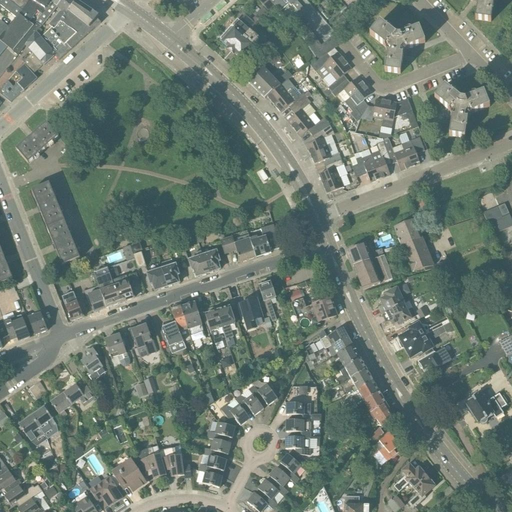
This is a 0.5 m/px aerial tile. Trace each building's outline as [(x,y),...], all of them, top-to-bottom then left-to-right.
[(17,19),(23,12),(30,0),(3,0),(0,4),(0,5),(16,18),(17,19)] [(55,10),(57,8),(63,0),(30,0),(23,12),(17,19),(16,18),(8,28),(5,32),(2,36),(0,38),(0,41),(7,47),(18,56),(25,47),(26,47),(37,33),(55,10)] [(56,27),(67,15),(76,2),(73,0),(63,0),(57,8),(60,11),(49,25),(53,29),(56,27)] [(270,0),(259,0),(259,1),(270,14),(277,8),(275,5),(270,0)] [(270,0),(275,5),(277,8),(280,11),(289,4),(291,7),(293,5),(297,10),(302,17),(307,13),(295,0),(270,0)] [(477,0),(478,1),(477,7),(475,20),(491,23),(494,3),(496,0),(477,0)] [(52,29),(43,40),(37,33),(26,47),(32,53),(44,66),(55,57),(59,61),(101,24),(98,20),(98,19),(99,17),(76,2),(67,15),(56,27),(54,30),(52,29)] [(263,7),(255,15),(261,20),(268,13),(263,7)] [(227,50),(231,53),(250,31),(255,25),(259,21),(255,18),(252,22),(245,16),(240,22),(237,20),(221,39),(222,42),(222,43),(228,49),(227,50)] [(294,24),(297,29),(307,21),(303,16),(294,24)] [(0,27),(5,32),(8,28),(0,20),(0,21),(0,27)] [(307,21),(297,29),(300,34),(310,26),(307,21)] [(407,51),(425,43),(419,29),(400,36),(396,36),(380,23),(370,35),(385,47),(387,53),(385,72),(400,75),(403,55),(407,51)] [(310,26),(300,34),(304,39),(312,32),(313,31),(311,28),(310,26)] [(261,40),(250,31),(231,53),(234,56),(235,55),(242,60),(246,60),(257,48),(255,46),(261,40)] [(312,32),(304,39),(305,41),(306,44),(315,37),(313,34),(312,32)] [(331,38),(338,47),(343,44),(338,37),(335,34),(331,38)] [(315,37),(306,44),(309,47),(309,48),(318,41),(317,40),(315,37)] [(333,51),(338,47),(331,38),(326,42),(333,51)] [(309,48),(312,53),(321,46),(318,41),(309,48)] [(317,61),(333,51),(326,42),(321,46),(312,53),(317,61)] [(265,99),(267,98),(282,86),(281,85),(292,77),(288,72),(278,80),(276,79),(275,80),(268,73),(274,67),(273,66),(274,65),(277,69),(283,64),(280,61),(281,60),(275,50),(261,65),(252,75),(246,80),(265,99)] [(8,81),(0,91),(0,94),(11,103),(37,80),(36,79),(37,78),(33,75),(44,66),(32,53),(16,72),(22,80),(14,87),(8,81)] [(323,66),(330,74),(345,62),(338,54),(331,59),(328,55),(318,63),(315,59),(309,64),(316,73),(323,66)] [(247,69),(252,75),(261,65),(256,60),(247,69)] [(328,88),(332,93),(347,80),(344,76),(351,70),(345,62),(330,74),(336,81),(328,88)] [(345,103),(350,99),(365,86),(358,78),(351,85),(347,80),(332,93),(331,93),(335,98),(339,95),(345,103)] [(267,98),(274,105),(288,93),(282,86),(267,98)] [(360,120),(368,107),(364,101),(372,95),(365,86),(350,99),(356,106),(355,108),(356,109),(349,114),(357,123),(360,120)] [(490,108),(484,93),(465,100),(461,100),(444,87),(434,99),(450,111),(452,117),(449,136),(465,139),(468,119),(472,115),(490,108)] [(288,93),(274,105),(280,114),(288,107),(291,111),(307,99),(303,94),(298,98),(292,91),(288,93)] [(287,122),(294,130),(309,118),(303,110),(311,104),(315,101),(311,96),(307,99),(291,111),(295,116),(287,122)] [(373,119),(383,121),(386,102),(376,100),(375,108),(368,107),(360,120),(372,122),(373,119)] [(386,102),(383,121),(393,123),(394,118),(412,112),(408,100),(397,104),(386,102)] [(301,138),(309,132),(313,137),(330,126),(324,118),(315,126),(309,118),(294,130),(301,138)] [(16,150),(28,164),(59,138),(47,123),(34,134),(27,141),(16,150)] [(307,146),(311,156),(328,148),(325,139),(335,135),(330,126),(313,137),(316,142),(307,146)] [(401,172),(410,168),(404,151),(394,154),(389,140),(383,142),(392,165),(397,163),(401,172)] [(371,155),(371,157),(380,180),(390,176),(387,167),(392,165),(383,142),(376,145),(379,152),(371,155)] [(404,151),(410,168),(420,165),(413,147),(404,151)] [(325,167),(342,160),(339,154),(332,157),(328,148),(311,156),(315,166),(323,162),(325,167)] [(358,165),(356,160),(354,155),(349,157),(353,167),(358,165)] [(367,174),(371,184),(380,180),(371,157),(362,160),(361,158),(356,160),(358,165),(362,176),(367,174)] [(323,185),(340,178),(336,169),(343,165),(342,160),(325,167),(327,172),(319,176),(323,185)] [(356,179),(362,176),(358,165),(353,167),(352,167),(356,179)] [(340,178),(323,185),(327,195),(344,188),(340,178)] [(47,229),(65,222),(49,184),(32,191),(47,229)] [(492,235),(511,226),(511,221),(509,215),(502,218),(498,207),(483,214),(492,235)] [(430,234),(440,230),(435,217),(425,221),(430,234)] [(398,238),(418,230),(414,220),(394,228),(398,238)] [(80,259),(65,222),(47,229),(63,266),(80,259)] [(248,234),(248,235),(256,258),(271,254),(271,252),(280,249),(274,226),(264,229),(248,234)] [(402,247),(422,239),(418,230),(398,238),(402,247)] [(240,263),(256,258),(248,235),(247,235),(246,232),(232,236),(232,238),(220,241),(222,246),(225,255),(236,251),(240,263)] [(201,234),(195,235),(198,245),(204,243),(201,234)] [(408,262),(413,274),(433,267),(422,239),(402,247),(401,247),(403,251),(408,263),(408,262)] [(134,256),(142,253),(143,253),(140,243),(131,246),(134,256)] [(373,261),(376,260),(384,257),(381,249),(369,254),(366,245),(348,252),(347,252),(354,267),(371,261),(373,261)] [(0,285),(13,280),(0,246),(0,285)] [(178,251),(181,262),(188,260),(184,248),(178,251)] [(202,256),(209,274),(220,270),(218,263),(220,262),(216,251),(202,256)] [(142,253),(134,256),(138,270),(146,268),(142,253)] [(511,278),(511,253),(501,258),(510,280),(511,278)] [(197,278),(209,274),(202,256),(189,261),(192,271),(194,271),(197,278)] [(384,257),(376,260),(385,283),(392,280),(384,257)] [(462,287),(449,260),(438,265),(451,292),(462,287)] [(363,289),(381,282),(373,261),(371,261),(354,267),(354,268),(363,289)] [(161,270),(168,287),(179,284),(177,276),(179,276),(175,265),(161,270)] [(99,287),(99,286),(106,309),(120,304),(114,286),(113,281),(112,282),(108,269),(97,273),(94,274),(99,287)] [(155,292),(168,287),(161,270),(147,274),(151,285),(153,284),(155,292)] [(114,286),(120,304),(134,299),(128,281),(114,286)] [(270,301),(276,299),(271,283),(259,287),(262,297),(271,323),(277,321),(270,301)] [(94,313),(106,309),(99,286),(99,287),(85,292),(86,297),(88,297),(94,313)] [(387,313),(405,304),(402,297),(410,293),(407,287),(399,291),(398,289),(387,295),(388,298),(381,301),(387,313)] [(302,299),(300,294),(295,296),(294,292),(291,293),(289,294),(292,303),(302,299)] [(72,322),(83,318),(74,293),(62,298),(72,322)] [(301,332),(311,329),(320,325),(319,323),(336,317),(330,300),(306,308),(303,300),(291,304),(301,332)] [(255,321),(262,319),(257,302),(254,301),(249,303),(248,305),(249,307),(242,309),(248,331),(257,329),(255,321)] [(180,333),(188,330),(181,308),(180,304),(173,307),(174,310),(171,311),(177,325),(180,333)] [(188,330),(202,325),(195,304),(181,308),(188,330)] [(401,324),(410,320),(414,318),(413,316),(415,315),(412,309),(409,311),(405,304),(387,313),(393,324),(399,321),(401,324)] [(451,304),(444,307),(448,316),(455,312),(451,304)] [(233,338),(230,327),(235,325),(230,308),(217,312),(226,342),(227,343),(230,342),(229,339),(233,338)] [(417,312),(420,320),(429,316),(425,308),(417,312)] [(468,309),(466,320),(474,322),(476,311),(468,309)] [(215,345),(226,342),(217,312),(206,316),(215,345)] [(47,331),(41,314),(29,319),(35,336),(47,331)] [(7,327),(8,331),(11,340),(12,340),(11,339),(17,337),(19,342),(30,338),(23,319),(22,320),(20,316),(5,322),(7,327)] [(268,318),(263,319),(266,329),(271,327),(268,318)] [(408,336),(401,339),(406,348),(441,328),(438,322),(431,326),(422,324),(421,325),(420,325),(406,333),(408,336)] [(419,355),(428,350),(433,347),(434,343),(431,338),(434,339),(446,333),(447,334),(449,333),(451,333),(455,331),(450,323),(443,327),(443,326),(441,328),(406,348),(411,357),(418,353),(419,355)] [(186,350),(180,333),(177,325),(162,330),(172,355),(186,350)] [(140,359),(156,353),(147,326),(131,331),(137,348),(136,348),(140,359)] [(331,347),(348,338),(343,329),(326,338),(323,332),(317,336),(320,341),(321,341),(325,350),(331,347)] [(119,357),(127,354),(120,335),(105,341),(112,359),(119,356),(119,357)] [(511,353),(511,336),(499,343),(506,357),(511,353)] [(331,347),(337,356),(353,347),(348,338),(331,347)] [(335,361),(339,359),(344,369),(360,359),(353,347),(337,356),(333,358),(335,361)] [(439,368),(440,368),(442,366),(438,358),(441,359),(444,365),(451,361),(444,350),(443,351),(442,348),(433,353),(427,357),(427,358),(426,359),(427,360),(419,364),(426,375),(439,368)] [(82,363),(91,376),(103,368),(99,362),(100,361),(93,350),(88,353),(91,356),(82,363)] [(335,380),(339,386),(350,379),(366,370),(360,359),(344,369),(339,371),(342,376),(335,380)] [(66,365),(71,373),(79,368),(73,360),(66,365)] [(192,365),(187,367),(189,374),(195,372),(192,365)] [(357,391),(373,382),(366,370),(350,379),(357,391)] [(152,393),(152,388),(152,386),(154,386),(154,381),(145,380),(145,386),(148,394),(152,393)] [(261,397),(268,407),(277,400),(273,394),(275,392),(270,385),(261,385),(257,380),(252,384),(253,386),(248,390),(249,391),(257,400),(261,397)] [(34,386),(42,397),(47,393),(40,382),(34,386)] [(357,405),(363,402),(379,393),(373,382),(357,391),(361,399),(360,400),(358,397),(354,399),(357,405)] [(136,387),(138,393),(140,399),(148,396),(144,384),(136,387)] [(63,394),(72,407),(80,401),(84,408),(96,399),(87,387),(80,392),(76,385),(63,394)] [(36,401),(42,397),(34,386),(29,390),(36,401)] [(176,391),(174,387),(173,387),(168,389),(172,400),(178,397),(176,391)] [(243,411),(243,410),(247,407),(254,417),(264,410),(257,400),(249,391),(241,397),(240,396),(235,400),(239,405),(243,411)] [(485,425),(486,424),(487,423),(487,422),(487,420),(493,416),(493,415),(496,419),(504,414),(501,410),(507,406),(506,404),(508,402),(503,396),(501,397),(500,394),(487,402),(481,392),(477,394),(474,396),(474,399),(466,404),(473,416),(474,415),(480,423),(480,424),(481,424),(482,425),(483,425),(484,425),(485,425)] [(363,402),(370,414),(386,405),(379,393),(363,402)] [(59,415),(72,407),(63,394),(51,403),(59,415)] [(205,396),(209,405),(214,403),(210,394),(205,396)] [(311,422),(311,416),(311,405),(287,404),(286,416),(298,416),(298,421),(298,422),(304,422),(311,422)] [(2,408),(9,418),(14,415),(7,405),(2,408)] [(230,412),(226,406),(221,410),(229,421),(234,417),(241,427),(250,420),(243,410),(243,411),(239,405),(230,412)] [(365,417),(369,424),(376,420),(376,419),(389,411),(386,405),(370,414),(365,417)] [(40,429),(53,420),(44,408),(32,417),(40,429)] [(389,411),(376,419),(376,420),(382,429),(396,420),(389,411)] [(0,416),(0,420),(3,425),(10,421),(4,413),(0,416)] [(28,438),(40,429),(32,417),(19,425),(28,438)] [(298,439),(303,439),(310,439),(311,439),(311,433),(304,433),(304,422),(298,422),(298,421),(286,421),(286,433),(298,433),(298,439)] [(213,441),(213,440),(219,442),(221,436),(232,439),(235,428),(218,424),(215,434),(208,432),(206,439),(213,441)] [(380,428),(369,438),(375,444),(384,434),(380,428)] [(106,429),(98,434),(102,440),(110,435),(106,429)] [(389,434),(382,441),(374,447),(387,462),(396,454),(394,451),(400,446),(389,434)] [(20,435),(14,438),(17,443),(23,439),(20,435)] [(303,439),(298,439),(286,438),(286,450),(297,450),(297,456),(307,456),(310,456),(310,450),(310,439),(303,439)] [(209,457),(209,456),(215,458),(217,453),(228,456),(231,445),(219,442),(213,440),(213,441),(211,450),(204,449),(203,455),(209,457)] [(166,476),(165,472),(159,452),(160,455),(154,456),(152,449),(145,451),(136,455),(141,464),(145,473),(151,471),(154,480),(166,476)] [(170,471),(171,478),(184,476),(183,467),(182,456),(176,457),(176,449),(171,449),(159,452),(165,472),(170,471)] [(348,451),(340,462),(346,466),(354,455),(352,454),(348,451)] [(299,479),(294,475),(301,467),(288,455),(280,464),(289,472),(286,476),(285,476),(290,480),(290,481),(295,485),(299,479)] [(205,475),(205,473),(211,475),(212,469),(224,472),(227,461),(215,458),(209,456),(209,457),(206,467),(200,465),(198,472),(205,475)] [(0,478),(9,472),(0,458),(0,478)] [(130,460),(111,473),(122,488),(126,485),(129,486),(133,492),(146,484),(130,460)] [(409,484),(413,490),(427,478),(419,469),(415,472),(409,465),(402,472),(406,477),(394,488),(399,493),(409,484)] [(183,467),(184,476),(185,480),(191,479),(190,466),(183,467)] [(283,488),(290,481),(290,480),(285,476),(286,476),(277,468),(269,477),(278,485),(275,489),(274,489),(279,493),(284,498),(288,492),(283,488)] [(0,492),(6,489),(9,494),(19,487),(22,485),(12,470),(9,472),(0,478),(0,492)] [(205,473),(205,475),(202,484),(220,489),(222,477),(211,475),(205,473)] [(109,478),(90,491),(98,503),(104,500),(109,508),(122,499),(117,491),(109,478)] [(413,510),(418,505),(426,498),(424,497),(435,487),(427,478),(413,490),(418,495),(408,504),(413,510)] [(272,501),(279,493),(274,489),(275,489),(266,481),(258,490),(267,498),(263,502),(268,506),(267,507),(273,511),(277,506),(272,501)] [(45,483),(39,486),(42,491),(48,488),(45,483)] [(19,502),(22,506),(32,500),(32,499),(42,492),(38,486),(34,488),(33,487),(27,491),(25,489),(22,491),(19,487),(9,494),(4,497),(11,507),(19,502)] [(53,487),(44,493),(50,500),(58,495),(53,487)] [(257,511),(262,511),(267,507),(268,506),(263,502),(255,494),(247,503),(257,511)] [(96,511),(87,497),(72,507),(74,511),(96,511)] [(392,511),(396,511),(400,509),(397,504),(400,501),(397,497),(393,501),(391,499),(386,505),(392,511)] [(44,511),(38,502),(35,504),(32,500),(22,506),(17,510),(18,511),(44,511)] [(344,507),(344,511),(368,511),(369,506),(349,506),(350,501),(340,501),(339,506),(344,507)]
